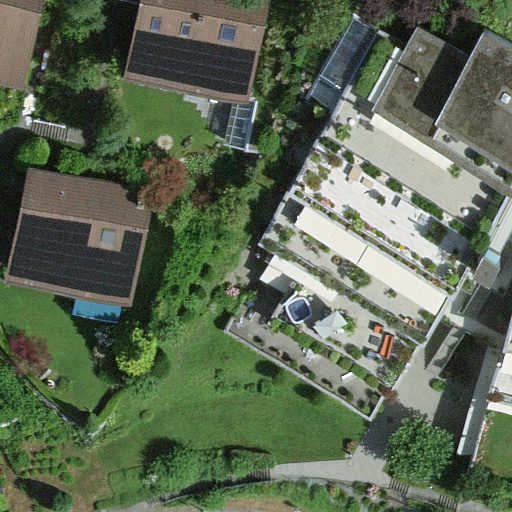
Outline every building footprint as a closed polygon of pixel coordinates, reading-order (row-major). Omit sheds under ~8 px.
[(35,0),(0,0),(0,82),(16,86),(35,0)] [(265,0),(139,0),(137,16),(128,83),(251,101),(265,0)] [(375,415),(511,171),(511,51),(477,32),(465,54),(419,28),(408,46),(377,29),(257,242),(276,253),(230,334),(375,415)] [(152,199),(27,177),(8,286),(132,308),(152,199)] [(511,398),(511,339),(497,394),(511,398)]
